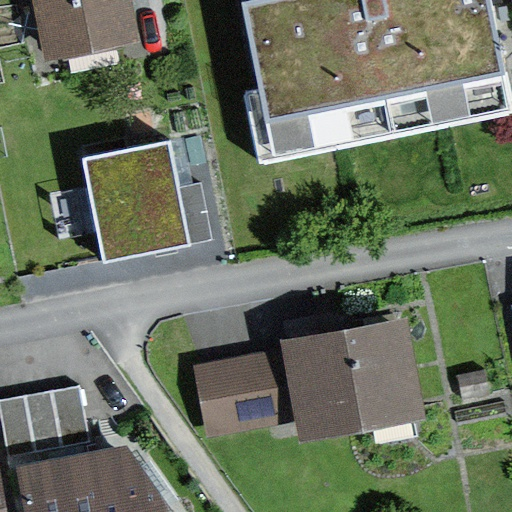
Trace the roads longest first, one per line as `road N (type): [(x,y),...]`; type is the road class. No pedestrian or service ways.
road 1 (residential): [(511,241),(0,333)]
road 2 (track): [(229,511),(94,315)]
